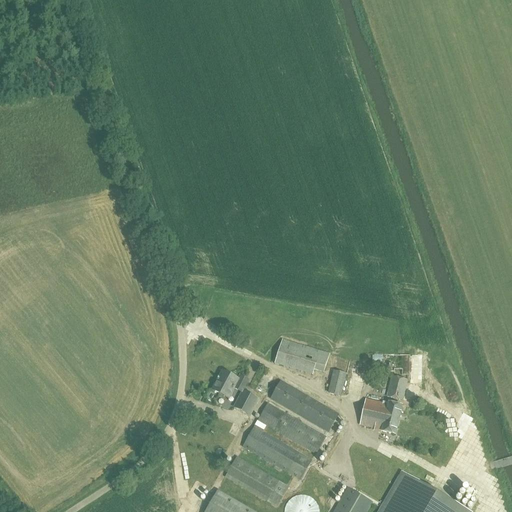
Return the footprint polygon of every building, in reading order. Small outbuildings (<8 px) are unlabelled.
[(362,374),(293,335),(275,366),(345,406),(362,374)] [(237,379),(222,371),(212,390),(229,399),(234,389),(242,393),(238,401),(234,408),(250,417),(260,399),(253,396),(245,391),(251,380),(240,374),(237,379)] [(403,401),(408,380),(391,376),(386,397),(403,401)] [(329,433),(339,414),(281,381),(270,399),(329,433)] [(383,402),(366,399),(359,425),(375,429),(375,430),(381,431),(381,432),(396,436),(403,406),(383,401),(383,402)] [(326,437),(267,403),(257,421),(258,422),(256,426),(255,425),(242,447),(300,481),(313,460),(263,432),(264,431),(264,430),(266,426),(316,455),(326,437)] [(277,506),(289,487),(237,457),(226,476),(277,506)] [(470,511),(402,472),(378,511),(470,511)] [(366,511),(372,503),(348,489),(334,511),(366,511)] [(255,511),(218,490),(205,511),(255,511)]
